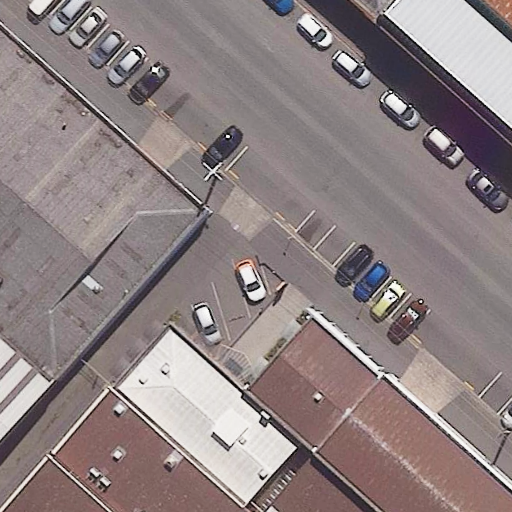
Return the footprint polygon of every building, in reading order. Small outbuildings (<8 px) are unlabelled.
[(0,0),(0,313),(66,373),(223,199),(1,0),(0,0)] [(346,0),(372,22),(390,0),(346,0)] [(511,0),(390,0),(372,22),(511,140),(511,0)] [(320,447),(392,511),(511,511),(511,475),(325,307),(253,387),(320,447)] [(0,446),(66,373),(0,313),(0,446)] [(310,444),(182,329),(129,388),(257,502),(310,444)] [(392,511),(320,447),(260,511),(257,511),(123,392),(14,511),(392,511)]
